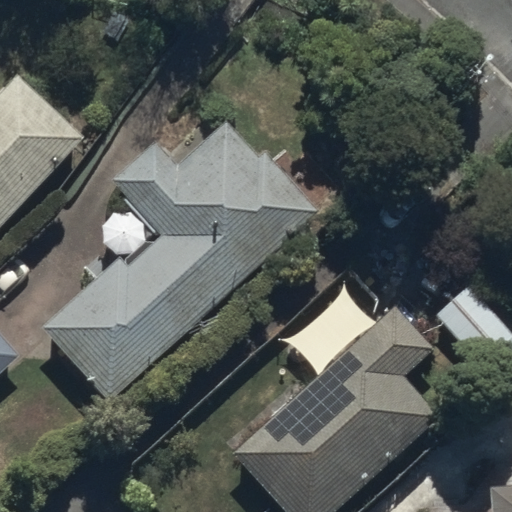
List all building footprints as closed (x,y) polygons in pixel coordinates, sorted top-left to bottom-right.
[(0,239),(86,147),(17,83),(14,80),(0,93),(0,239)] [(176,167),(157,146),(111,188),(161,243),(128,272),(122,266),(42,339),(109,414),(323,219),(268,160),(261,166),(223,125),(176,167)] [(511,362),(511,339),(467,290),(427,327),(483,389),(511,362)] [(437,360),(396,316),(237,465),(281,511),(344,511),(437,425),(405,390),(437,360)] [(0,337),(0,386),(24,365),(0,337)] [(490,511),(511,511),(511,491),(491,493),(490,511)]
